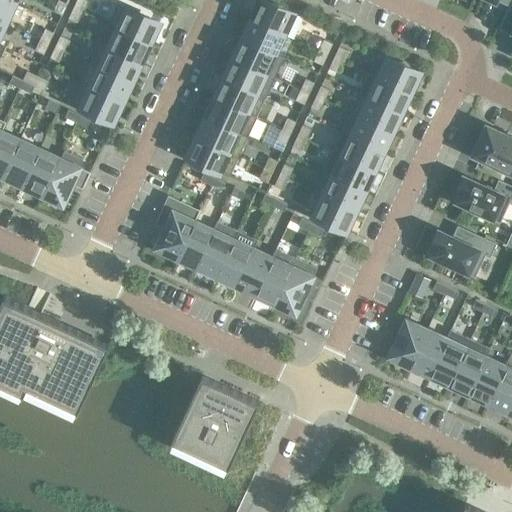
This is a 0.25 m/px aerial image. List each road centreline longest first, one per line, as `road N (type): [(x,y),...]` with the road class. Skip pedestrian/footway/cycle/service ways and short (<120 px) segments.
road 1 (residential): [(462,72),(320,387)]
road 2 (residential): [(86,278),(214,0)]
road 3 (residential): [(86,278),(320,387)]
road 4 (residential): [(320,387),(511,476)]
road 5 (residential): [(320,387),(262,511)]
road 6 (residential): [(391,0),(463,32),(469,45),(462,72)]
